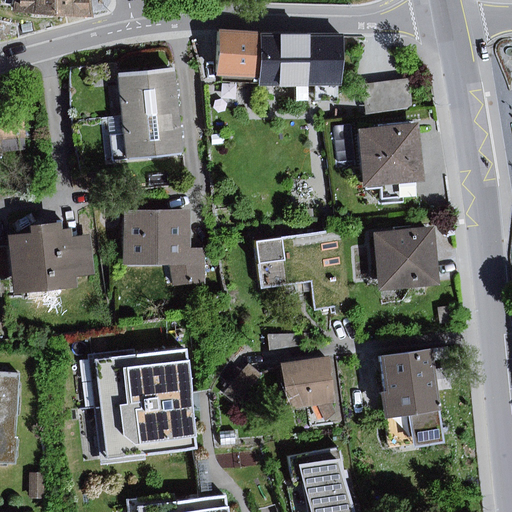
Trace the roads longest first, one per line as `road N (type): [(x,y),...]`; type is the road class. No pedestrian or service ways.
road 1 (residential): [(448,20),(474,150),(511,511)]
road 2 (residential): [(0,62),(195,20),(448,20)]
